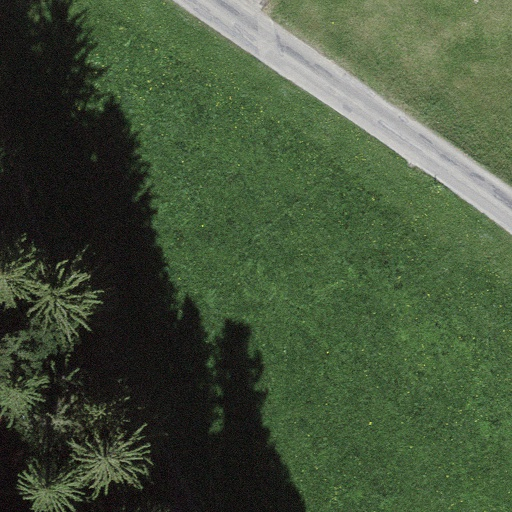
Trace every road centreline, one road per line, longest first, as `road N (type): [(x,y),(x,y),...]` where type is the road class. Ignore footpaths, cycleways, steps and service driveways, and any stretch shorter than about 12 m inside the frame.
road 1 (track): [(0,164),(22,218),(199,511)]
road 2 (unclassified): [(511,210),(209,0)]
